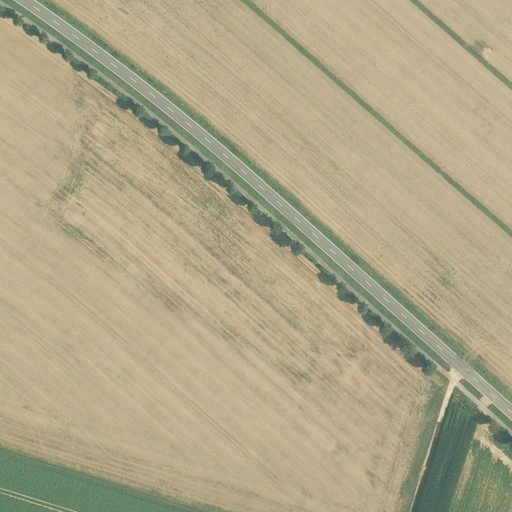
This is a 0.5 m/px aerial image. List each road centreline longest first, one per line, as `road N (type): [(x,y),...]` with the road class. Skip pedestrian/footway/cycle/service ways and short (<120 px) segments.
road 1 (tertiary): [(511,412),(188,124),(24,0)]
road 2 (track): [(0,453),(187,511)]
